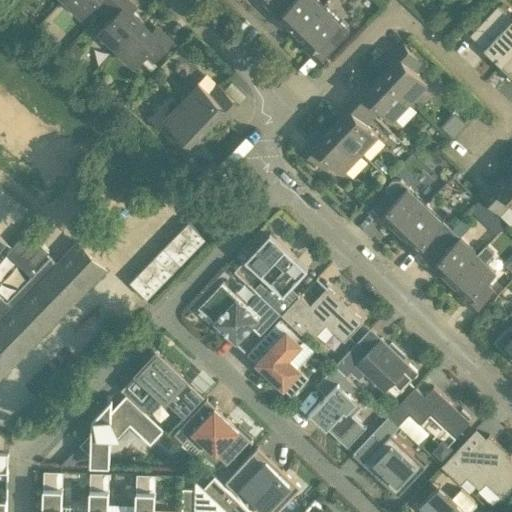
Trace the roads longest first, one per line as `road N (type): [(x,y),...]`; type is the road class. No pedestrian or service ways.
road 1 (residential): [(285,186),(511,403)]
road 2 (residential): [(511,117),(395,7),(323,83),(300,87),(285,102)]
road 3 (residential): [(163,312),(372,511)]
road 4 (residential): [(163,312),(23,461),(22,511)]
road 5 (residential): [(285,186),(163,312)]
road 6 (residential): [(178,0),(285,102)]
